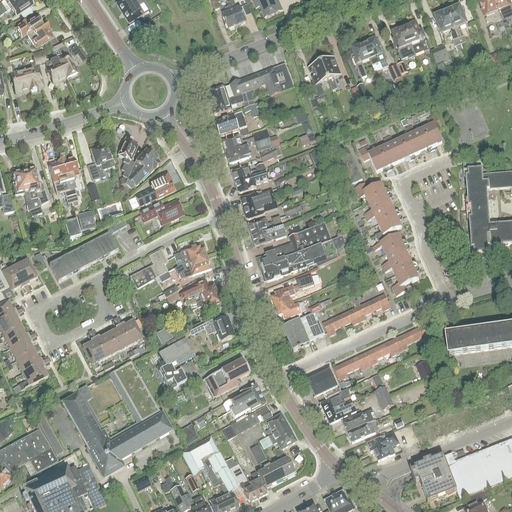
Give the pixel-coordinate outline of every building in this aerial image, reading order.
[(0,4),(0,9),(1,10),(15,0),(5,0),(4,1),(4,2),(0,4)] [(0,9),(0,17),(12,10),(16,16),(32,6),(30,4),(31,3),(28,0),(15,0),(1,10),(0,9)] [(123,16),(138,6),(133,0),(125,0),(116,6),(123,16)] [(220,9),(218,4),(225,1),(224,0),(210,0),(214,12),(220,9)] [(276,0),(252,0),(257,10),(260,9),(265,21),(282,13),(276,0)] [(485,19),(486,18),(487,20),(485,21),(487,25),(496,25),(502,23),(492,0),(482,0),(479,1),(483,11),(482,11),(485,19)] [(509,0),(508,0),(507,0),(492,0),(502,23),(496,25),(499,31),(504,29),(510,26),(508,20),(507,21),(504,14),(503,14),(502,11),(511,7),(511,6),(509,0)] [(233,1),(228,3),(237,28),(247,24),(241,9),(237,11),(233,1)] [(138,6),(123,16),(129,26),(144,16),(140,11),(146,7),(143,3),(138,6)] [(228,31),(237,28),(228,3),(226,4),(228,8),(225,9),(228,15),(223,17),(228,31)] [(460,9),(447,14),(458,40),(464,38),(461,31),(460,32),(459,29),(467,26),(466,24),(467,24),(465,17),(463,18),(460,9)] [(458,40),(447,14),(435,19),(439,28),(437,29),(440,35),(442,34),(442,36),(450,32),(451,35),(450,36),(453,42),(453,43),(455,48),(466,44),(464,38),(458,40)] [(21,39),(27,35),(43,24),(38,17),(27,24),(26,23),(15,30),(21,39)] [(44,23),(43,24),(27,35),(37,50),(45,44),(53,39),(49,32),(50,32),(44,23)] [(415,57),(429,51),(422,33),(419,34),(416,26),(414,27),(412,26),(405,29),(415,57)] [(401,62),(409,59),(415,57),(405,29),(395,33),(394,35),(393,35),(396,42),(394,43),(401,62)] [(50,49),(57,62),(65,80),(77,75),(73,66),(71,67),(71,66),(72,65),(67,57),(69,55),(67,50),(65,49),(62,43),(50,49)] [(369,61),(372,68),(380,65),(383,71),(389,69),(381,49),(378,50),(376,44),(372,45),(370,44),(364,46),(369,61)] [(362,64),(369,61),(364,46),(357,49),(357,52),(352,53),(355,60),(353,60),(361,80),(368,78),(362,64)] [(437,51),(444,65),(450,63),(444,48),(437,51)] [(437,68),(444,65),(437,51),(431,53),(437,68)] [(37,55),(41,67),(47,65),(43,52),(37,55)] [(496,54),(490,57),(496,69),(501,66),(496,54)] [(24,72),(29,93),(38,90),(38,88),(42,87),(37,69),(41,67),(37,55),(32,56),(34,65),(31,66),(32,70),(24,72)] [(490,71),(496,69),(490,57),(485,60),(490,71)] [(327,61),(327,63),(321,65),(328,82),(333,95),(336,94),(335,91),(337,90),(334,83),(331,84),(330,81),(342,77),(339,70),(337,71),(333,60),(331,61),(330,60),(327,61)] [(57,62),(49,64),(50,65),(46,67),(48,72),(46,72),(52,85),(57,82),(57,83),(65,80),(57,62)] [(9,63),(2,65),(5,76),(12,74),(9,63)] [(396,67),(401,78),(408,75),(403,64),(396,67)] [(316,66),(315,67),(310,69),(314,78),(311,79),(319,99),(324,97),(320,86),(328,82),(321,65),(320,66),(318,65),(316,66)] [(285,66),(229,87),(234,98),(241,96),(242,96),(244,103),(245,109),(254,106),(251,93),(266,87),(271,99),(294,90),(285,66)] [(401,78),(396,67),(389,70),(394,83),(401,80),(401,78)] [(29,93),(24,72),(10,75),(15,94),(19,93),(20,95),(29,93)] [(363,86),(356,89),(361,100),(362,102),(369,100),(363,86)] [(229,87),(207,94),(210,104),(210,106),(229,100),(234,98),(229,87)] [(355,102),(361,100),(356,89),(351,92),(355,102)] [(234,98),(229,100),(210,106),(214,117),(232,111),(231,107),(244,103),(242,96),(234,98)] [(319,111),(316,100),(310,102),(314,113),(319,111)] [(245,109),(243,110),(245,114),(251,112),(253,119),(259,117),(256,108),(262,106),(261,103),(255,105),(254,106),(245,109)] [(305,113),(295,117),(298,125),(308,121),(305,113)] [(247,128),(243,115),(216,123),(221,138),(239,132),(239,131),(247,128)] [(423,131),(433,153),(437,152),(437,149),(436,147),(442,144),(436,130),(441,127),(436,116),(427,120),(430,127),(423,131)] [(337,126),(334,133),(335,136),(346,131),(343,124),(337,126)] [(429,155),(433,153),(423,131),(415,134),(412,127),(405,130),(408,137),(401,141),(411,163),(415,162),(416,159),(414,156),(426,151),(427,154),(429,155)] [(223,143),(226,155),(247,148),(255,145),(260,144),(260,143),(269,140),(267,132),(253,137),(253,138),(242,142),(240,138),(223,143)] [(313,134),(300,139),(303,148),(310,145),(310,144),(316,142),(313,134)] [(258,154),(260,158),(275,151),(280,149),(279,146),(277,137),(269,140),(260,143),(260,144),(255,145),(258,154)] [(408,165),(411,163),(401,141),(393,144),(390,137),(383,140),(386,147),(379,151),(389,173),(393,172),(394,169),(392,167),(404,161),(405,164),(408,165)] [(125,140),(118,157),(125,160),(123,164),(124,165),(121,172),(124,174),(122,178),(124,179),(127,180),(135,165),(130,163),(137,147),(134,146),(134,144),(125,140)] [(386,175),(389,173),(379,151),(372,154),(368,147),(358,152),(363,163),(370,160),(376,174),(382,171),(384,174),(386,175)] [(96,166),(88,169),(92,182),(105,178),(103,172),(113,168),(106,148),(91,153),(96,166)] [(250,157),(247,148),(226,155),(230,166),(248,160),(247,158),(250,157)] [(127,180),(125,185),(131,190),(134,186),(136,188),(141,182),(140,181),(146,174),(149,177),(160,165),(146,151),(136,161),(135,164),(135,165),(127,180)] [(278,157),(275,151),(260,158),(263,164),(278,157)] [(313,166),(316,164),(322,162),(318,152),(312,154),(309,156),(313,166)] [(362,180),(350,155),(339,160),(351,186),(362,180)] [(73,161),(60,164),(69,192),(74,191),(76,190),(73,180),(78,178),(73,161)] [(327,177),(323,163),(315,166),(320,179),(327,177)] [(59,165),(47,168),(53,186),(60,184),(60,186),(61,186),(65,200),(76,197),(74,191),(69,192),(60,164),(59,165)] [(257,171),(251,173),(249,168),(232,174),(235,184),(265,175),(267,174),(264,165),(256,168),(257,171)] [(482,170),(464,171),(464,178),(466,178),(468,207),(466,207),(467,219),(469,219),(471,248),(469,249),(470,255),(489,254),(488,248),(511,246),(511,224),(496,226),(496,223),(490,224),(487,191),(511,189),(511,173),(483,176),(482,170)] [(39,207),(41,206),(41,207),(48,204),(46,200),(45,195),(43,196),(41,185),(39,185),(36,171),(27,172),(30,185),(28,186),(31,201),(33,205),(37,203),(39,207)] [(23,195),(29,213),(40,209),(39,207),(37,203),(33,205),(31,201),(28,186),(30,185),(27,172),(13,175),(15,185),(12,185),(15,197),(23,195)] [(151,190),(135,197),(139,208),(156,200),(157,200),(174,193),(171,186),(172,185),(168,174),(158,179),(160,182),(150,186),(151,190)] [(265,175),(235,184),(239,195),(256,190),(255,185),(267,181),(265,175)] [(302,185),(290,191),(293,197),(305,191),(302,185)] [(368,205),(391,194),(389,191),(387,190),(384,191),(381,185),(367,191),(364,185),(353,190),(358,200),(365,197),(368,205)] [(0,191),(0,209),(3,209),(4,215),(14,213),(9,197),(1,198),(0,191)] [(258,195),(240,200),(243,211),(275,201),(273,192),(262,195),(262,193),(258,195)] [(391,194),(368,205),(371,212),(364,215),(366,219),(391,207),(389,201),(391,200),(392,198),(391,194)] [(76,197),(65,200),(67,206),(73,204),(77,203),(76,197)] [(275,201),(243,211),(247,221),(264,216),(264,215),(278,211),(275,201)] [(159,204),(132,217),(135,222),(141,220),(143,224),(157,218),(161,227),(183,217),(176,202),(162,209),(159,204)] [(283,211),(286,218),(302,212),(299,204),(283,211)] [(375,219),(378,226),(401,216),(399,212),(397,211),(394,213),(391,207),(366,219),(368,222),(375,219)] [(31,218),(32,218),(36,217),(42,215),(40,209),(29,213),(31,218)] [(375,237),(378,246),(396,237),(394,232),(401,229),(399,223),(401,222),(402,219),(401,216),(378,226),(381,234),(375,237)] [(272,224),(267,225),(266,221),(248,226),(252,237),(283,228),(280,217),(271,220),(272,224)] [(92,220),(78,223),(80,233),(95,229),(92,220)] [(77,222),(65,226),(69,239),(81,236),(77,222)] [(119,231),(126,228),(123,222),(116,226),(119,231)] [(285,261),(332,242),(325,225),(301,234),(290,238),(289,238),(292,245),(274,252),(275,255),(268,257),(256,261),(260,273),(286,264),(285,261)] [(116,226),(109,230),(112,235),(119,231),(116,226)] [(286,238),(283,228),(252,237),(255,248),(273,243),(273,242),(286,238)] [(299,229),(288,233),(290,238),(301,234),(299,229)] [(109,235),(49,267),(58,284),(118,252),(109,235)] [(316,265),(317,269),(353,254),(350,247),(346,236),(332,242),(285,261),(286,264),(260,273),(264,284),(274,281),(284,278),(283,272),(288,271),(289,274),(316,265)] [(398,236),(396,237),(378,246),(373,248),(375,252),(382,249),(385,256),(408,245),(406,242),(404,241),(401,243),(398,236)] [(369,249),(367,241),(364,242),(366,251),(368,255),(373,253),(371,248),(369,249)] [(382,267),(383,270),(408,259),(406,253),(409,251),(409,249),(408,245),(385,256),(389,263),(382,267)] [(178,268),(205,259),(202,250),(201,250),(199,246),(180,253),(180,254),(173,257),(176,264),(177,269),(178,268)] [(136,291),(159,280),(161,284),(170,279),(163,266),(168,264),(161,251),(148,258),(153,266),(130,278),(130,279),(136,291)] [(46,270),(40,255),(34,257),(41,273),(46,270)] [(178,268),(177,269),(174,271),(180,282),(211,271),(208,262),(207,263),(205,259),(178,268)] [(392,271),(395,278),(418,267),(416,264),(414,263),(411,264),(408,259),(383,270),(385,274),(392,271)] [(14,263),(12,264),(28,295),(30,294),(30,293),(32,292),(28,284),(37,280),(27,262),(16,267),(14,263)] [(0,323),(23,312),(22,310),(21,311),(20,309),(12,312),(8,304),(6,305),(1,296),(10,291),(11,293),(20,289),(24,296),(26,295),(26,296),(28,295),(12,264),(10,265),(13,269),(7,272),(3,265),(0,266),(0,323)] [(419,271),(418,267),(395,278),(399,285),(392,288),(396,298),(407,293),(405,287),(419,281),(416,274),(419,273),(419,271)] [(296,283),(312,278),(310,273),(295,279),(296,283)] [(273,300),(276,309),(293,303),(291,300),(296,298),(295,295),(300,293),(300,292),(315,287),(312,278),(296,283),(298,287),(275,295),(276,299),(273,300)] [(212,284),(207,287),(205,281),(192,287),(193,289),(179,295),(182,301),(183,303),(185,303),(187,309),(190,307),(195,305),(192,300),(199,297),(201,302),(217,294),(212,284)] [(169,293),(171,296),(176,294),(177,293),(172,285),(165,289),(168,294),(169,293)] [(179,299),(176,294),(171,296),(165,299),(169,305),(179,299)] [(222,306),(217,294),(201,302),(195,305),(190,307),(192,313),(204,308),(206,313),(222,306)] [(354,312),(360,325),(367,321),(365,317),(382,309),(384,313),(391,310),(385,297),(354,312)] [(303,304),(298,305),(294,306),(293,303),(276,309),(278,318),(282,316),(284,321),(306,314),(303,304)] [(320,306),(309,311),(312,316),(322,311),(320,306)] [(24,314),(23,312),(0,323),(0,333),(2,338),(21,328),(17,321),(24,317),(23,315),(24,314)] [(353,327),(360,325),(354,312),(323,326),(329,339),(336,336),(334,332),(352,324),(353,327)] [(315,315),(283,329),(293,353),(297,351),(301,350),(310,346),(309,344),(325,337),(315,315)] [(206,322),(187,330),(190,336),(205,330),(207,337),(214,334),(219,345),(234,339),(226,319),(211,325),(208,327),(206,322)] [(118,320),(116,321),(130,348),(137,344),(139,348),(145,346),(137,330),(133,324),(133,323),(124,328),(121,320),(118,321),(118,320)] [(105,361),(130,348),(116,321),(114,322),(114,323),(112,324),(116,332),(100,340),(96,333),(94,334),(93,333),(91,334),(105,361)] [(511,327),(446,337),(449,356),(511,347),(511,327)] [(2,338),(9,351),(36,337),(35,335),(34,336),(33,334),(25,337),(21,328),(2,338)] [(424,328),(394,342),(400,355),(408,351),(407,348),(420,342),(421,345),(430,341),(424,328)] [(172,340),(168,333),(158,339),(161,346),(172,340)] [(100,369),(98,365),(105,361),(91,334),(89,335),(90,336),(88,337),(91,345),(83,349),(94,372),(100,369)] [(166,344),(169,350),(158,356),(163,365),(158,367),(165,380),(163,381),(169,392),(186,383),(180,372),(175,375),(171,369),(176,367),(177,369),(195,359),(182,336),(166,344)] [(36,337),(9,351),(16,363),(34,354),(29,346),(37,342),(36,340),(37,339),(36,337)] [(394,342),(364,357),(369,369),(378,365),(377,362),(389,356),(391,359),(400,355),(394,342)] [(16,363),(22,376),(49,362),(48,360),(47,361),(46,359),(38,362),(34,354),(16,363)] [(369,369),(364,357),(333,371),(339,384),(348,380),(347,376),(360,370),(361,373),(369,369)] [(242,360),(221,371),(222,372),(212,377),(203,382),(212,400),(242,385),(240,380),(249,375),(242,360)] [(50,364),(49,362),(22,376),(26,383),(18,387),(18,388),(21,393),(47,379),(42,371),(50,367),(49,365),(50,364)] [(141,423),(159,413),(130,363),(113,374),(141,423)] [(433,377),(427,363),(415,368),(421,382),(433,377)] [(331,371),(306,383),(314,400),(323,396),(326,401),(341,394),(331,371)] [(234,411),(260,396),(255,385),(239,394),(240,396),(229,402),(234,411)] [(18,388),(12,391),(15,396),(21,393),(18,388)] [(75,399),(63,406),(88,450),(87,450),(104,479),(123,468),(119,461),(170,432),(161,416),(110,445),(103,434),(100,436),(79,400),(89,394),(86,388),(73,395),(75,399)] [(395,408),(386,389),(374,394),(383,413),(395,408)] [(320,406),(325,416),(346,406),(344,402),(350,399),(347,392),(337,396),(338,398),(320,406)] [(181,396),(172,401),(175,407),(184,402),(181,396)] [(266,406),(260,396),(234,411),(230,413),(233,418),(247,410),(249,414),(266,406)] [(352,404),(346,406),(325,416),(329,426),(356,414),(352,404)] [(266,409),(255,415),(257,420),(260,419),(263,424),(272,419),(266,409)] [(371,412),(342,424),(347,435),(371,425),(373,424),(370,416),(372,415),(371,412)] [(259,424),(254,415),(247,418),(253,428),(259,424)] [(271,435),(286,426),(281,417),(266,425),(269,432),(266,433),(269,439),(273,437),(271,435)] [(247,431),(253,428),(247,418),(242,421),(247,431)] [(201,419),(192,424),(196,432),(205,426),(201,419)] [(241,434),(247,431),(242,421),(236,425),(241,434)] [(401,421),(394,425),(396,430),(403,427),(401,421)] [(0,436),(5,441),(13,433),(9,429),(10,427),(6,423),(0,426),(0,436)] [(235,438),(241,434),(236,425),(230,428),(235,438)] [(351,445),(375,434),(371,425),(347,435),(351,445)] [(198,440),(191,426),(178,434),(185,447),(198,440)] [(280,450),(281,452),(296,444),(286,426),(271,435),(273,437),(269,439),(268,440),(273,448),(277,445),(280,450)] [(230,428),(221,433),(226,443),(235,438),(230,428)] [(0,453),(0,464),(6,469),(9,465),(14,470),(29,463),(36,475),(58,464),(39,432),(0,453)] [(394,434),(367,446),(370,454),(373,453),(378,463),(395,456),(392,449),(399,446),(394,434)] [(194,479),(205,473),(214,489),(219,486),(224,496),(220,498),(226,511),(232,511),(239,509),(231,493),(237,490),(238,490),(236,486),(224,464),(219,455),(210,438),(180,455),(194,479)] [(443,459),(457,494),(460,502),(459,502),(459,503),(511,482),(511,441),(456,463),(452,455),(443,459)] [(267,466),(258,447),(250,451),(260,470),(267,466)] [(281,452),(280,450),(276,452),(282,462),(286,460),(281,452)] [(457,494),(443,459),(410,472),(412,478),(416,487),(420,486),(428,505),(457,494)] [(224,464),(236,486),(246,481),(238,467),(236,468),(231,460),(224,464)] [(260,482),(265,491),(294,475),(286,460),(282,462),(257,476),(260,482)] [(11,474),(6,469),(0,464),(0,491),(1,492),(12,481),(8,477),(11,474)] [(70,470),(69,467),(22,489),(32,511),(87,511),(89,511),(84,500),(88,498),(93,511),(94,511),(106,506),(88,467),(77,472),(75,468),(70,470)] [(251,476),(254,482),(248,484),(257,501),(268,496),(266,492),(265,491),(260,482),(257,476),(256,474),(251,476)] [(132,483),(137,493),(150,487),(145,477),(132,483)] [(198,492),(192,477),(185,481),(191,495),(198,492)] [(165,496),(170,494),(178,511),(194,511),(194,510),(195,510),(191,503),(188,496),(183,498),(179,489),(174,491),(169,479),(164,481),(160,483),(161,487),(165,496)] [(248,484),(240,488),(241,490),(248,505),(257,501),(248,484)] [(325,503),(329,511),(352,511),(354,511),(350,502),(347,503),(342,494),(325,503)] [(468,500),(472,509),(465,511),(486,511),(482,503),(487,501),(484,494),(468,500)] [(194,510),(194,511),(208,511),(202,498),(191,503),(195,510),(194,510)] [(212,511),(226,511),(220,498),(209,503),(212,511)]
